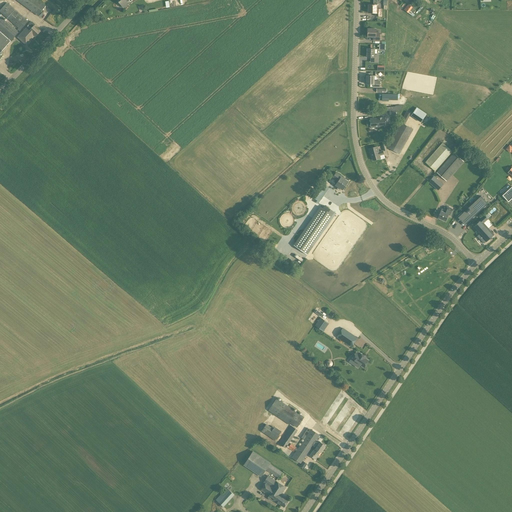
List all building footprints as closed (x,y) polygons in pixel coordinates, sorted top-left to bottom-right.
[(46,5),(38,0),(15,0),(38,16),(46,5)] [(420,2),(416,0),(411,0),(404,10),(413,17),(415,15),(412,12),(420,2)] [(7,2),(0,10),(0,12),(20,30),(28,21),(7,2)] [(382,9),(377,9),(377,5),(368,5),(368,13),(375,13),(375,16),(381,16),(382,9)] [(0,52),(18,32),(0,16),(0,52)] [(29,31),(26,28),(18,37),(26,45),(27,43),(29,43),(31,41),(30,40),(35,36),(40,31),(36,27),(34,25),(29,31)] [(380,41),(380,33),(376,33),(376,29),(368,28),(367,37),(373,37),(373,41),(380,41)] [(378,54),(374,54),(375,49),(367,49),(367,57),(370,57),(370,62),(378,62),(378,54)] [(366,84),(373,84),(373,87),(380,87),(380,81),(374,81),(374,76),(367,75),(366,84)] [(395,106),(384,107),(384,111),(389,111),(389,115),(396,114),(395,106)] [(411,115),(421,122),(426,114),(416,107),(411,115)] [(407,111),(401,122),(400,122),(386,147),(392,150),(391,152),(396,155),(398,153),(399,154),(413,129),(405,124),(411,113),(407,111)] [(385,117),(370,118),(371,128),(385,127),(385,117)] [(435,171),(452,151),(442,142),(425,162),(435,171)] [(380,158),(380,156),(384,155),(383,150),(379,151),(377,146),(369,149),(371,156),(372,156),(373,160),(380,158)] [(436,173),(447,181),(464,161),(454,153),(436,173)] [(336,185),(338,186),(337,187),(337,189),(338,190),(339,190),(340,191),(341,190),(342,189),(342,190),(348,182),(335,173),(332,178),(338,182),(336,185)] [(428,182),(438,190),(443,184),(434,176),(428,182)] [(318,204),(329,188),(325,185),(328,182),(323,178),(311,196),(315,199),(314,201),(318,204)] [(508,202),(511,198),(511,186),(502,195),(504,197),(508,202)] [(458,217),(464,225),(488,203),(481,196),(458,217)] [(307,255),(317,240),(336,213),(326,206),(324,209),(322,207),(295,246),(307,255)] [(445,221),(448,215),(451,216),(454,209),(452,209),(452,208),(449,207),(448,207),(447,207),(445,210),(442,209),(441,211),(438,218),(445,221)] [(300,223),(305,215),(301,212),(296,220),(300,223)] [(486,242),(487,240),(494,234),(484,223),(488,219),(484,215),(480,219),(480,220),(473,227),(479,234),(477,236),(484,243),(486,241),(486,242)] [(320,317),(315,325),(323,332),(329,323),(320,317)] [(343,328),(337,337),(348,344),(351,347),(353,343),(357,338),(350,333),(343,328)] [(366,357),(363,355),(359,353),(358,354),(356,352),(353,357),(356,358),(352,364),(358,368),(360,365),(364,367),(368,361),(365,359),(366,357)] [(277,398),(268,410),(290,425),(291,423),(297,428),(304,417),(277,398)] [(266,425),(265,426),(261,431),(275,440),(281,431),(275,426),(273,428),(266,424),(266,425)] [(285,448),(298,430),(291,425),(278,443),(285,448)] [(304,440),(298,449),(291,444),(288,448),(295,453),(292,457),(301,463),(320,435),(311,429),(311,430),(308,428),(302,437),(302,438),(304,440)] [(315,449),(320,453),(320,452),(325,445),(320,442),(319,444),(315,442),(313,445),(316,447),(315,449)] [(320,453),(315,449),(314,449),(310,456),(315,459),(320,453)] [(243,465),(261,477),(266,470),(278,478),(282,472),(270,464),(270,463),(253,451),(243,465)] [(272,500),(273,500),(284,507),(289,500),(281,495),(286,487),(268,476),(264,482),(266,484),(262,490),(269,495),(268,498),(271,501),(272,500)] [(223,507),(234,495),(225,486),(223,488),(225,490),(215,500),(223,507)]
